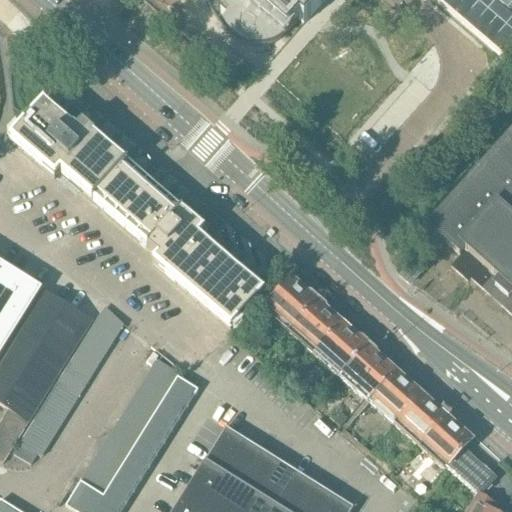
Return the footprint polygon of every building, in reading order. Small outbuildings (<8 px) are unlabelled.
[(208,0),(205,4),(207,7),(222,31),(226,35),(232,41),(239,44),(246,47),(249,48),(252,48),(255,48),(257,48),(260,48),(264,48),(269,46),(275,44),(279,41),(282,40),(285,37),(298,22),(303,26),(304,25),(326,0),(208,0)] [(511,0),(434,0),(508,63),(511,58),(511,0)] [(44,101),(30,118),(9,141),(55,180),(60,174),(92,202),(127,161),(83,123),(77,129),(44,101)] [(511,142),(496,160),(511,173),(511,142)] [(183,209),(163,192),(139,172),(143,167),(153,176),(157,171),(141,157),(133,166),(127,161),(92,202),(148,249),(183,209)] [(511,173),(496,160),(431,233),(460,259),(451,269),(467,284),(470,281),(511,318),(511,173)] [(231,332),(265,292),(210,244),(223,228),(207,214),(199,223),(183,209),(148,249),(158,258),(153,265),(231,332)] [(399,277),(409,286),(424,269),(415,261),(399,277)] [(0,357),(42,292),(0,265),(0,357)] [(291,280),(262,311),(288,334),(318,301),(311,295),(308,295),(291,280)] [(42,292),(0,357),(0,407),(7,412),(0,423),(0,464),(1,465),(92,323),(42,292)] [(288,334),(314,357),(342,325),(324,310),(325,308),(318,301),(288,334)] [(39,458),(123,328),(124,327),(106,308),(18,446),(39,458)] [(314,357),(338,379),(368,346),(361,340),(358,340),(342,325),(314,357)] [(338,379),(364,402),(367,405),(396,374),(375,356),(375,353),(368,346),(338,379)] [(156,363),(80,484),(92,491),(101,497),(151,419),(159,407),(166,394),(176,378),(178,376),(156,363)] [(394,427),(421,397),(420,395),(419,392),(414,387),(411,388),(409,386),(396,374),(367,405),(368,406),(369,405),(394,427)] [(177,379),(167,396),(187,409),(198,392),(177,379)] [(167,396),(159,408),(179,421),(187,409),(167,396)] [(394,427),(419,449),(447,419),(430,404),(430,402),(426,398),(423,398),(421,397),(394,427)] [(159,408),(152,420),(172,433),(179,421),(159,408)] [(343,414),(335,422),(341,428),(349,419),(343,414)] [(419,449),(445,472),(447,470),(463,452),(472,442),(470,440),(469,437),(464,433),(462,433),(447,419),(419,449)] [(152,420),(144,432),(164,445),(172,433),(152,420)] [(173,511),(351,511),(353,510),(226,430),(205,463),(204,463),(173,511)] [(144,432),(136,445),(156,457),(164,445),(144,432)] [(136,445),(129,457),(149,469),(156,457),(136,445)] [(17,446),(11,455),(29,466),(34,457),(17,446)] [(463,452),(447,470),(477,497),(478,498),(470,511),(492,511),(496,507),(480,498),(482,496),(495,480),(463,452)] [(129,457),(121,469),(141,482),(149,469),(129,457)] [(386,468),(391,473),(400,463),(394,457),(386,468)] [(121,469),(113,481),(134,494),(141,482),(121,469)] [(106,492),(106,493),(126,506),(134,494),(113,481),(106,492)] [(80,484),(65,508),(72,511),(78,511),(92,491),(80,484)] [(92,491),(78,511),(94,511),(98,506),(103,498),(99,496),(92,491)] [(103,498),(98,506),(108,511),(122,511),(126,506),(106,493),(103,498)] [(0,511),(15,511),(0,502),(0,511)]
